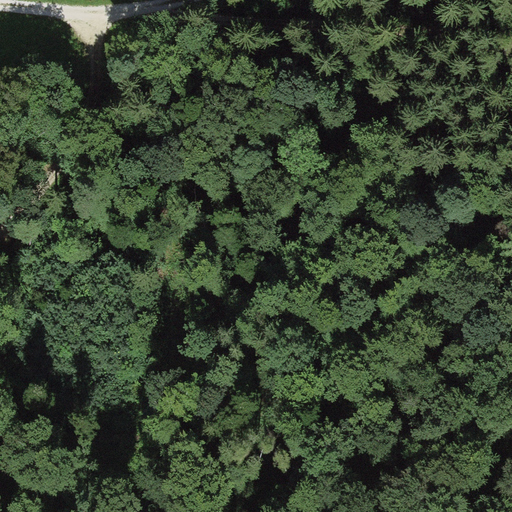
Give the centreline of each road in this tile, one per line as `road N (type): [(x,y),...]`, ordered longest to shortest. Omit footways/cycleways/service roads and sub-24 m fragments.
road 1 (track): [(206,4),(302,27),(511,41)]
road 2 (track): [(92,23),(95,52),(78,105),(0,221)]
road 3 (track): [(220,0),(92,23),(0,8)]
